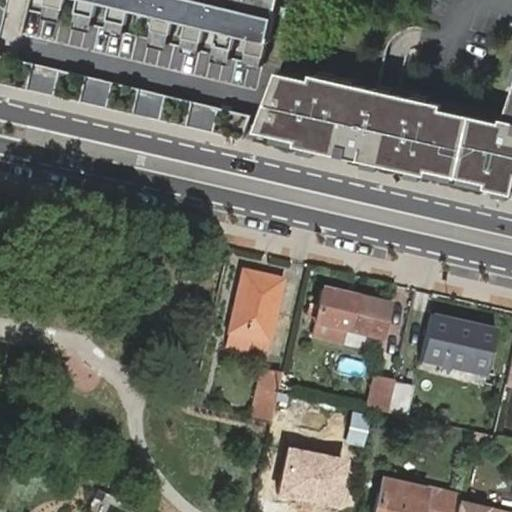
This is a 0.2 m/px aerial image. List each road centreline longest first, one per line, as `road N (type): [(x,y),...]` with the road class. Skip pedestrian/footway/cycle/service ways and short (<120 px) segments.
road 1 (secondary): [(511,229),(0,109)]
road 2 (secondary): [(0,147),(511,265)]
